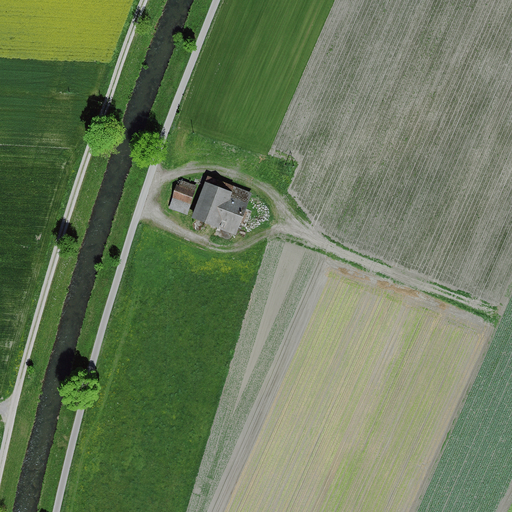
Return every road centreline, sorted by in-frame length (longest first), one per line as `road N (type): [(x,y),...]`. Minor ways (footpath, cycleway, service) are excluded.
road 1 (unclassified): [(215,0),(107,301),(55,511)]
road 2 (track): [(146,0),(77,179),(0,467)]
